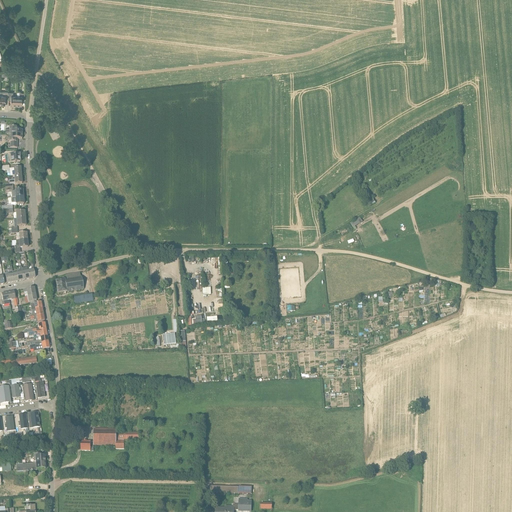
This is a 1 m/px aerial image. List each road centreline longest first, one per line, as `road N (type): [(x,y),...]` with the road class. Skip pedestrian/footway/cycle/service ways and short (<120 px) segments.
road 1 (unclassified): [(40,280),(159,251),(323,250),(511,293)]
road 2 (residential): [(40,280),(30,116)]
road 3 (residential): [(40,280),(56,405)]
